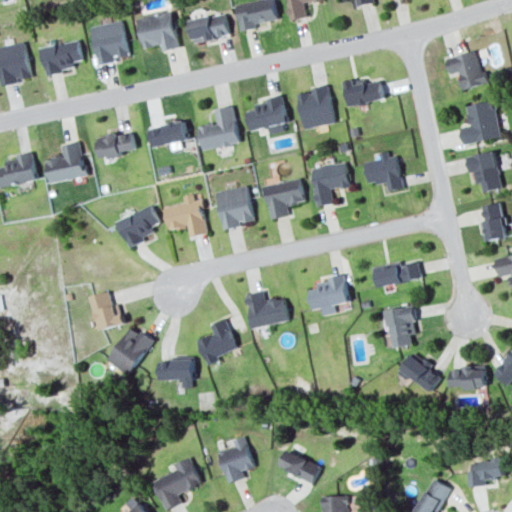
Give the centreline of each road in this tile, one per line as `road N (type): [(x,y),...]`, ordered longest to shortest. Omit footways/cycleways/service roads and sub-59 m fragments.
road 1 (residential): [(511,0),(0,120)]
road 2 (residential): [(466,311),(406,31)]
road 3 (residential): [(445,216),(201,269),(174,289)]
